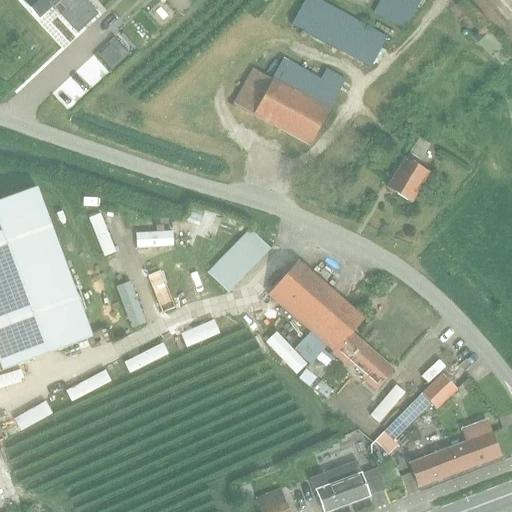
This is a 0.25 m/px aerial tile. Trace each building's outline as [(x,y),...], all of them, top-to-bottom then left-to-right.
[(18,0),(23,5),(24,5),(37,19),(58,1),(65,9),(59,15),(76,34),(97,14),(85,0),(84,0),(18,0)] [(386,31),(322,0),(300,0),(290,22),(371,61),(386,31)] [(477,43),(492,58),(494,56),(503,64),(511,54),(488,31),(477,43)] [(114,39),(96,56),(110,71),(128,54),(114,39)] [(252,69),(232,104),(309,145),(328,110),(345,79),(325,69),(319,79),(283,59),(271,80),(252,69)] [(406,159),(405,159),(387,188),(410,202),(428,172),(416,165),(428,144),(418,138),(406,159)] [(37,188),(0,201),(0,372),(92,339),(37,188)] [(95,204),(82,207),(93,247),(106,244),(95,204)] [(193,208),(189,218),(200,222),(204,212),(193,208)] [(168,218),(155,221),(164,253),(176,250),(168,218)] [(227,292),(269,249),(249,229),(207,273),(227,292)] [(350,333),(363,319),(296,261),(267,295),(333,352),(332,353),(333,353),(350,333)] [(142,272),(156,310),(170,305),(155,267),(142,272)] [(119,295),(127,324),(138,320),(130,292),(119,295)] [(393,370),(350,333),(333,353),(349,368),(351,365),(363,375),(360,377),(375,391),(393,370)] [(308,385),(332,358),(305,335),(289,353),(306,368),(303,372),(304,373),(299,378),(308,385)] [(436,409),(456,389),(441,374),(421,394),(430,403),(436,409)] [(430,403),(421,394),(373,441),(388,454),(397,445),(393,441),(430,403)] [(40,400),(7,417),(13,429),(46,412),(40,400)] [(461,431),(465,442),(449,448),(457,470),(458,471),(499,456),(490,433),(486,422),(461,431)] [(449,448),(409,464),(418,485),(457,470),(449,448)] [(391,459),(377,465),(385,481),(399,475),(391,459)] [(357,462),(311,479),(315,491),(322,511),(325,511),(369,496),(369,495),(385,489),(377,467),(361,473),(357,462)] [(245,511),(284,511),(276,491),(243,503),(245,511)]
